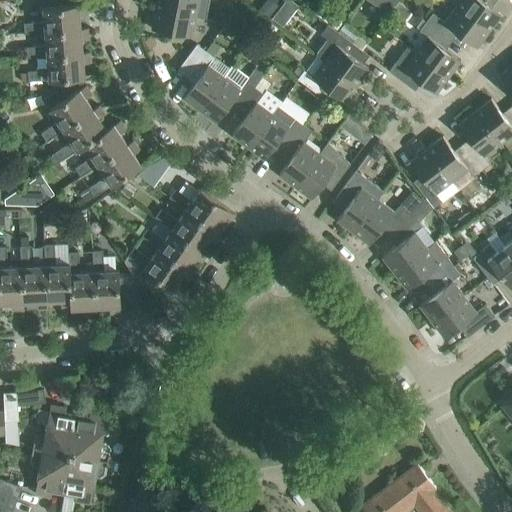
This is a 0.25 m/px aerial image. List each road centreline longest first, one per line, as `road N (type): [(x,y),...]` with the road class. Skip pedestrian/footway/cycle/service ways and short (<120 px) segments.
road 1 (residential): [(150,469),(252,476),(314,464),(421,397)]
road 2 (residential): [(270,207),(163,116),(121,45),(121,0)]
road 3 (residential): [(428,386),(338,264),(270,207)]
road 4 (residential): [(0,360),(181,337)]
road 5 (residential): [(511,29),(470,86),(393,147)]
road 6 (residential): [(181,337),(270,207)]
road 7 (residential): [(509,511),(428,386)]
road 8 (residential): [(150,469),(181,337)]
